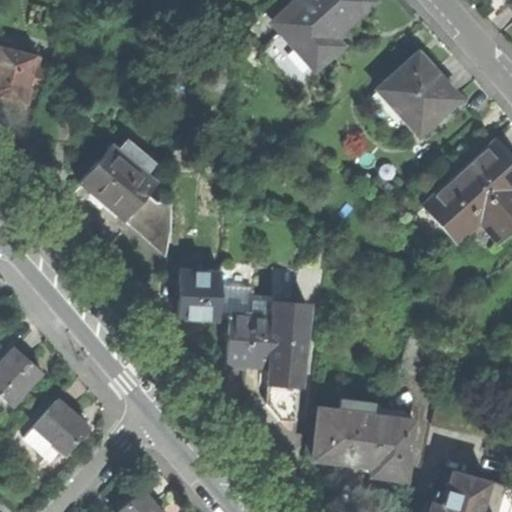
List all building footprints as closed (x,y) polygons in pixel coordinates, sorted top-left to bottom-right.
[(298,43),(318,65),(337,47),(329,38),(371,0),(370,0),(299,0),(275,22),(296,45),(298,43)] [(21,102),(26,103),(31,87),(38,89),(44,67),(36,65),(38,57),(0,46),(0,96),(7,98),(6,102),(20,105),(21,102)] [(376,89),(417,134),(458,98),(437,75),(417,52),(376,89)] [(51,140),(69,141),(70,104),(52,106),(52,113),(51,140)] [(31,135),(51,140),(52,113),(37,109),(31,135)] [(124,221),(125,219),(164,254),(164,256),(165,256),(170,228),(171,202),(155,202),(146,194),(155,183),(143,172),(153,161),(126,139),(116,150),(109,144),(77,181),(90,192),(88,194),(89,195),(89,194),(101,203),(115,216),(115,217),(117,215),(124,221)] [(422,205),(455,242),(479,221),(498,242),(511,229),(511,157),(511,156),(496,139),(422,205)] [(199,272),(220,273),(220,265),(199,264),(199,272)] [(218,320),(220,273),(199,272),(180,271),(179,289),(178,298),(178,319),(195,319),(218,320)] [(235,313),(228,312),(225,362),(250,365),(268,366),(265,402),(279,420),(286,421),(293,422),(296,385),(300,385),(307,305),(272,302),(272,306),(250,304),(236,303),(235,313)] [(399,367),(441,376),(448,347),(406,337),(399,367)] [(0,361),(0,395),(10,405),(40,372),(27,360),(13,347),(0,361)] [(430,423),(511,443),(511,412),(437,394),(430,423)] [(311,457),(371,464),(377,415),(378,403),(340,398),(338,410),(317,408),(311,457)] [(33,426),(65,453),(88,427),(70,412),(58,401),(56,399),(33,426)] [(386,476),(404,478),(409,441),(414,439),(416,421),(377,415),(371,464),(370,474),(386,476)] [(511,511),(511,506),(498,502),(503,488),(436,469),(426,504),(429,505),(427,511),(511,511)] [(159,511),(153,504),(144,494),(141,491),(116,511),(159,511)] [(281,511),(288,511),(291,510),(280,497),(277,494),(274,497),(271,500),(281,511)]
